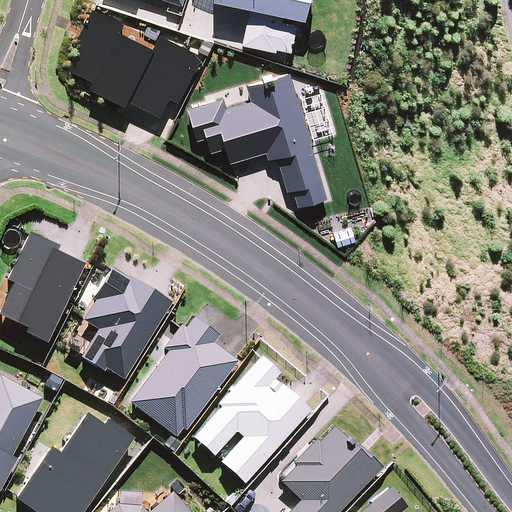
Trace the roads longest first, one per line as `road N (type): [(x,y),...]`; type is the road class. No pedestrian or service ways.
road 1 (residential): [(0,128),(125,183),(214,234),(361,345)]
road 2 (residential): [(361,345),(432,395),(511,496)]
road 3 (residential): [(488,511),(403,414),(361,345)]
